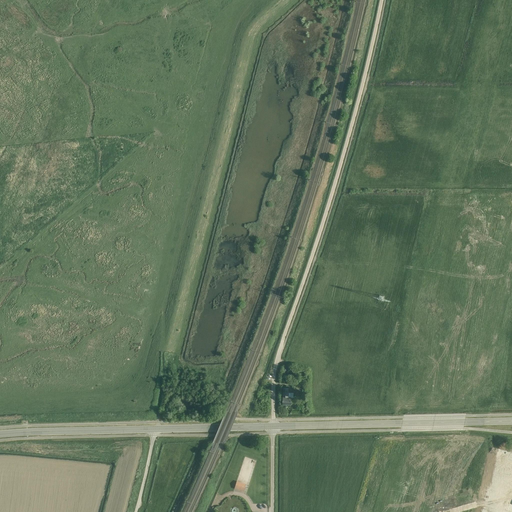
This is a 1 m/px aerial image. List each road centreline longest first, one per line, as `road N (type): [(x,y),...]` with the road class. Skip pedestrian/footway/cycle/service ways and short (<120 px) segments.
road 1 (unclassified): [(273,426),(282,341),(380,0)]
road 2 (primary): [(273,426),(511,421)]
road 3 (primary): [(0,434),(156,429)]
